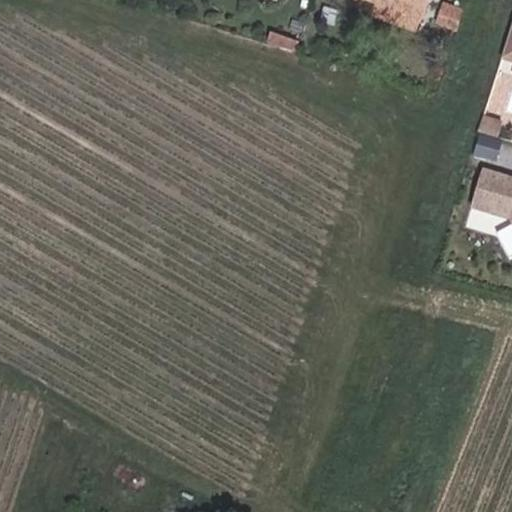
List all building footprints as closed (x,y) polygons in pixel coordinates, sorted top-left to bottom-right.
[(416,31),(424,13),(382,0),(380,0),(375,18),(416,31)] [(382,0),(424,13),(427,0),(382,0)] [(511,3),(497,60),(509,63),(506,75),(511,76),(511,3)] [(440,23),(458,29),(463,10),(447,5),(440,23)] [(264,47),(293,55),(298,40),(269,31),(264,47)] [(485,132),(478,154),(498,160),(505,139),(485,132)] [(511,176),(483,169),(471,209),(508,222),(511,228),(511,176)]
